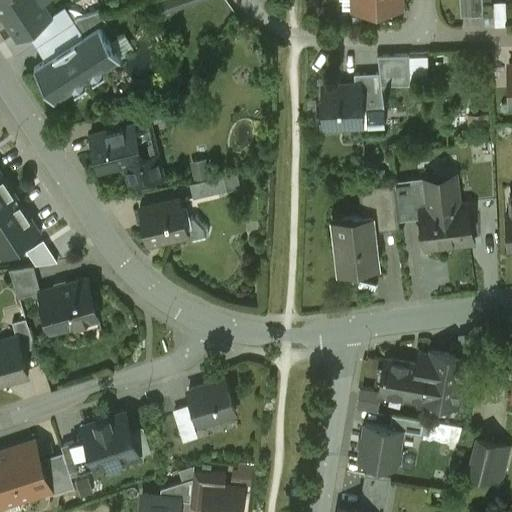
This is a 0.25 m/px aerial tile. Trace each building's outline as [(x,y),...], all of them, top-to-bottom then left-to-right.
[(0,0),(0,30),(7,41),(8,41),(16,54),(44,36),(24,6),(33,0),(0,0)] [(481,0),(459,0),(460,15),(483,14),(481,0)] [(99,9),(74,18),(84,34),(100,24),(100,25),(107,21),(99,9)] [(84,34),(34,67),(55,99),(74,87),(76,90),(87,83),(85,80),(92,76),(94,78),(105,71),(103,69),(121,57),(100,25),(100,24),(84,34)] [(377,54),(380,71),(381,83),(409,83),(409,78),(408,55),(408,53),(377,54)] [(425,54),(408,55),(409,78),(426,77),(425,54)] [(380,71),(354,72),(355,82),(360,82),(361,108),(384,107),(381,83),(380,71)] [(355,82),(323,84),(324,102),(321,102),(322,121),(338,120),(339,124),(362,123),(361,108),(360,82),(355,82)] [(177,100),(146,108),(149,122),(181,114),(177,100)] [(135,122),(90,133),(99,167),(126,161),(131,183),(163,174),(158,153),(144,156),(135,122)] [(455,172),(423,176),(424,181),(417,181),(420,209),(425,247),(442,245),(441,237),(468,233),(466,216),(468,216),(467,201),(459,202),(455,172)] [(224,175),(190,182),(193,196),(227,189),(224,175)] [(417,181),(394,184),(398,212),(420,209),(417,181)] [(394,182),(367,185),(370,213),(373,213),(375,222),(399,219),(398,212),(394,184),(394,182)] [(23,212),(8,189),(0,193),(0,246),(0,247),(5,244),(31,227),(21,213),(23,212)] [(181,196),(140,205),(147,241),(188,232),(189,232),(185,217),(181,196)] [(370,213),(337,217),(340,237),(338,237),(342,268),(380,264),(375,222),(373,213),(370,213)] [(207,225),(197,214),(185,217),(189,232),(188,232),(189,237),(193,239),(206,236),(209,232),(207,225)] [(34,263),(9,267),(19,295),(39,290),(39,288),(41,288),(34,263)] [(41,288),(39,288),(39,290),(51,331),(76,324),(75,321),(87,318),(87,321),(99,318),(87,275),(41,288)] [(26,316),(12,320),(17,336),(18,335),(22,349),(35,345),(26,316)] [(465,355),(464,365),(475,367),(483,330),(458,334),(455,354),(465,355)] [(17,336),(0,340),(0,380),(29,372),(22,349),(18,335),(17,336)] [(416,362),(385,357),(383,365),(380,381),(379,391),(380,391),(423,398),(424,398),(430,399),(449,402),(457,404),(464,365),(465,355),(455,354),(430,349),(429,353),(418,351),(416,362)] [(380,381),(383,365),(377,364),(374,380),(380,381)] [(224,377),(189,388),(199,422),(235,411),(224,377)] [(380,391),(379,391),(359,387),(356,407),(376,411),(380,391)] [(449,402),(430,399),(429,405),(448,408),(449,402)] [(125,410),(110,415),(109,414),(95,419),(95,420),(83,424),(87,435),(97,466),(97,467),(121,459),(122,463),(140,457),(139,453),(125,410)] [(424,418),(392,413),(389,426),(402,428),(402,429),(421,432),(424,418)] [(389,426),(366,422),(359,460),(395,466),(396,461),(399,459),(401,449),(399,447),(402,429),(402,428),(389,426)] [(145,452),(153,449),(146,426),(138,428),(145,452)] [(87,435),(75,439),(85,470),(97,466),(87,435)] [(510,444),(478,435),(469,471),(501,480),(510,444)] [(35,438),(0,449),(0,503),(0,504),(50,488),(51,488),(44,466),(35,438)] [(85,470),(75,439),(61,444),(66,459),(71,474),(85,470)] [(66,459),(44,466),(51,488),(50,488),(51,492),(74,485),(71,474),(66,459)] [(226,471),(194,468),(193,476),(192,482),(205,484),(205,482),(224,484),(226,471)] [(390,477),(365,473),(360,500),(386,504),(390,477)] [(193,476),(161,486),(160,494),(179,496),(179,498),(191,499),(192,482),(193,476)] [(205,484),(192,482),(191,499),(190,504),(203,506),(205,484)] [(224,484),(205,482),(205,484),(203,506),(202,511),(240,511),(243,486),(224,484)] [(160,494),(143,493),(141,511),(177,511),(179,498),(179,496),(160,494)]
